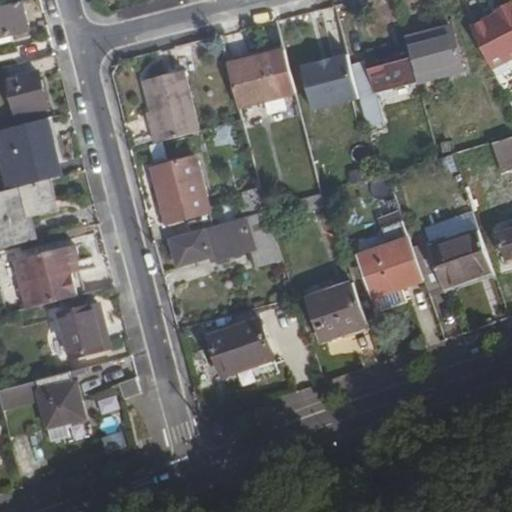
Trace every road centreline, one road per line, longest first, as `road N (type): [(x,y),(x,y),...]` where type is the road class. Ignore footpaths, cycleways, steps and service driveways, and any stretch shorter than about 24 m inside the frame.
road 1 (residential): [(80,45),(192,473)]
road 2 (tertiary): [(511,360),(192,473)]
road 3 (residential): [(80,45),(257,0)]
